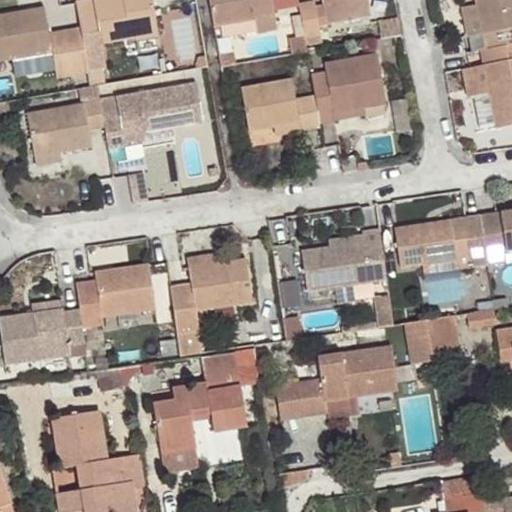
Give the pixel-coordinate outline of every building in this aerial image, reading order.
[(87,0),(76,2),(82,39),(99,36),(101,44),(135,38),(135,41),(159,37),(153,0),(125,0),(124,0),(123,0),(87,0)] [(209,0),(214,24),(273,12),(272,8),(270,0),(209,0)] [(324,0),(328,23),(371,16),(367,0),(324,0)] [(484,37),(486,49),(511,43),(511,0),(476,0),(477,5),(484,37)] [(322,40),(316,1),(299,3),(304,35),(306,43),(322,40)] [(484,37),(477,5),(464,8),(470,39),(484,37)] [(21,18),(46,14),(45,9),(20,13),(21,18)] [(20,13),(0,15),(0,60),(12,59),(51,52),(54,70),(71,67),(64,31),(49,34),(46,14),(21,18),(20,13)] [(193,15),(168,20),(178,62),(203,56),(193,15)] [(80,28),(64,31),(71,67),(86,64),(82,39),(80,28)] [(292,54),(307,51),(306,43),(304,35),(289,38),(292,54)] [(511,43),(486,49),(482,50),(485,67),(495,125),(496,128),(511,125),(511,43)] [(51,52),(12,59),(15,76),(54,70),(51,52)] [(326,72),(311,75),(315,94),(320,124),(335,122),(334,113),(365,108),(387,104),(378,53),(325,64),(326,72)] [(495,125),(485,67),(467,70),(472,98),(481,97),(487,126),(495,125)] [(292,80),(241,88),(249,131),(275,126),(299,122),(301,130),(320,127),(320,124),(315,94),(295,98),(292,80)] [(104,128),(108,151),(141,146),(140,136),(174,130),(201,124),(194,85),(100,103),(104,128)] [(89,131),(104,128),(100,103),(25,117),(32,160),(61,156),(91,149),(89,131)] [(366,116),(365,108),(334,113),(335,122),(366,116)] [(299,122),(275,126),(277,134),(301,130),(299,122)] [(140,136),(141,146),(174,139),(174,130),(140,136)] [(61,156),(32,160),(34,168),(62,164),(61,156)] [(140,175),(128,178),(134,204),(146,202),(140,175)] [(511,209),(496,212),(482,214),(486,243),(507,240),(509,250),(511,249),(511,209)] [(486,243),(482,214),(467,216),(395,227),(402,268),(424,265),(459,260),(460,268),(489,264),(487,253),(486,243)] [(308,292),(387,280),(380,229),(365,231),(363,232),(364,235),(365,242),(335,246),(301,251),(308,292)] [(334,241),(335,246),(365,242),(364,235),(334,241)] [(486,243),(487,253),(509,250),(507,240),(486,243)] [(187,259),(188,270),(214,266),(212,255),(187,259)] [(190,288),(170,292),(177,338),(199,332),(195,314),(214,310),(232,306),(253,303),(246,260),(214,266),(188,270),(190,288)] [(459,260),(424,265),(425,273),(460,268),(459,260)] [(96,281),(76,285),(80,312),(83,329),(105,325),(104,317),(156,309),(148,264),(95,272),(96,281)] [(302,278),(281,281),(285,309),(306,306),(302,278)] [(33,306),(33,315),(65,310),(64,302),(33,306)] [(232,306),(214,310),(216,321),(233,319),(232,306)] [(83,329),(80,312),(65,314),(65,310),(33,315),(0,321),(0,327),(6,366),(71,357),(70,348),(85,344),(83,329)] [(497,325),(495,310),(467,314),(469,329),(497,325)] [(458,359),(452,316),(427,320),(430,338),(434,362),(458,359)] [(430,338),(427,320),(405,323),(408,341),(430,338)] [(511,330),(494,333),(498,363),(511,360),(511,330)] [(413,365),(434,362),(430,338),(408,341),(413,365)] [(233,365),(255,362),(253,345),(230,349),(233,365)] [(324,402),(357,397),(398,390),(392,346),(318,358),(321,380),(298,384),(302,420),(328,415),(327,409),(324,402)] [(242,424),(233,365),(230,349),(195,354),(201,382),(169,387),(170,398),(150,402),(158,452),(192,445),(188,417),(207,413),(210,429),(242,424)] [(501,383),(511,388),(511,360),(498,363),(501,383)] [(302,420),(298,384),(276,388),(282,423),(302,420)] [(358,405),(357,397),(324,402),(327,409),(358,405)] [(83,498),(86,511),(138,511),(133,489),(142,486),(133,440),(103,447),(91,399),(46,411),(56,459),(73,455),(78,477),(55,483),(59,504),(83,498)] [(194,457),(192,445),(158,452),(160,462),(194,457)] [(310,479),(274,485),(275,495),(305,491),(310,479)] [(0,511),(8,511),(0,486),(0,511)] [(482,486),(445,492),(448,510),(485,504),(482,486)] [(61,511),(83,511),(86,511),(83,498),(59,504),(61,511)]
